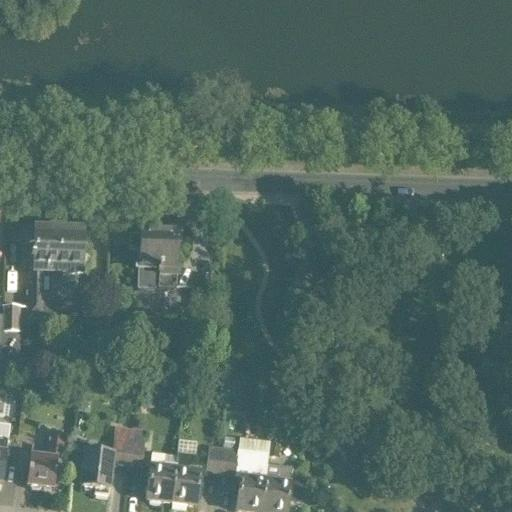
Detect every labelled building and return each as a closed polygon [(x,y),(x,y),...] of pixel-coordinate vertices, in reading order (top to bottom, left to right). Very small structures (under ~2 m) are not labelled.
[(82,234),(34,233),(33,246),(29,246),(26,322),(43,323),(44,301),(60,302),(61,277),(81,278),(81,273),(84,272),(86,271),(87,269),(88,267),(89,266),(88,263),(87,261),(86,260),(85,259),(83,258),(82,258),(82,234)] [(127,238),(127,250),(137,250),(137,270),(134,270),(134,275),(137,275),(137,291),(176,292),(176,282),(179,282),(180,273),(176,272),(177,238),(138,236),(138,238),(127,238)] [(194,279),(193,315),(211,315),(213,280),(194,279)] [(2,311),(1,320),(1,335),(18,335),(18,330),(18,310),(3,310),(2,311)] [(13,402),(19,403),(25,398),(25,392),(19,384),(12,384),(7,388),(7,394),(13,402)] [(155,411),(152,397),(145,398),(148,412),(155,411)] [(132,442),(129,470),(141,471),(145,434),(134,432),(133,442),(132,442)] [(48,437),(48,442),(46,460),(29,458),(25,490),(53,494),(54,479),(59,480),(63,439),(48,437)] [(129,470),(132,442),(115,440),(113,456),(85,452),(80,490),(94,492),(93,499),(107,500),(111,468),(129,470)] [(224,440),(223,450),(233,451),(234,441),(224,440)] [(219,480),(222,453),(207,451),(204,478),(219,480)] [(260,511),(266,469),(267,458),(222,453),(219,480),(239,482),(235,511),(260,511)] [(176,459),(174,474),(170,508),(195,511),(200,473),(195,472),(195,471),(193,471),(194,459),(177,457),(177,459),(176,459)] [(266,469),(260,511),(286,511),(287,504),(299,506),(301,493),(289,491),(289,488),(291,472),(266,469)] [(170,508),(174,474),(149,471),(145,505),(170,508)]
